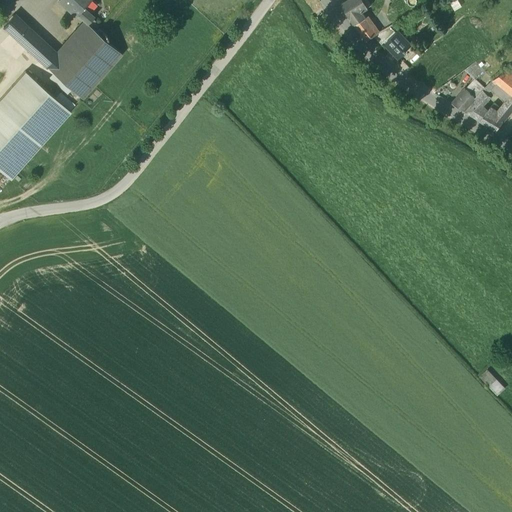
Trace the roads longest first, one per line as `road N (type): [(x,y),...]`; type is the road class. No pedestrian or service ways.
road 1 (unclassified): [(0,224),(108,195),(269,0)]
road 2 (residential): [(511,149),(394,74),(323,0)]
